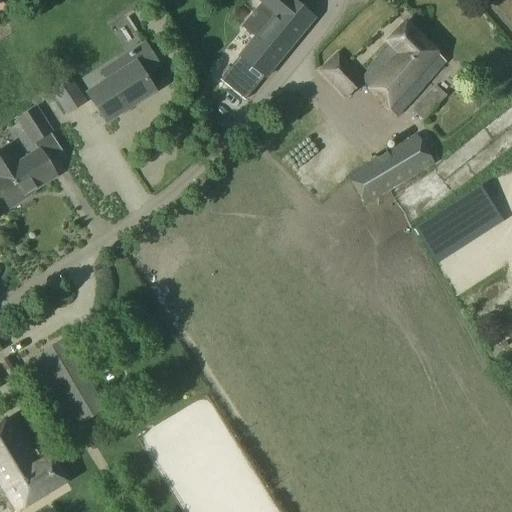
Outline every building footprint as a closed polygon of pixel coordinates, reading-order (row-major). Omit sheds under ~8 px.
[(16,10),(9,0),(0,0),(0,17),(1,19),(16,10)] [(260,0),(260,1),(266,6),(257,16),(254,13),(243,27),(255,37),(240,56),(241,56),(231,68),(221,80),(245,101),(255,89),(265,77),(266,78),(315,19),(291,0),(260,0)] [(445,64),(406,24),(386,43),(390,46),(362,79),(339,55),(322,71),(348,98),(363,84),(397,118),(445,64)] [(158,64),(145,45),(129,55),(134,64),(87,95),(106,123),(154,92),(143,74),(158,64)] [(85,102),(69,79),(50,91),(65,115),(85,102)] [(446,97),(435,86),(411,111),(423,122),(446,97)] [(52,132),(36,107),(15,120),(31,146),(52,132)] [(435,164),(417,135),(347,177),(365,207),(326,230),(336,248),(376,225),(366,207),(435,164)] [(18,164),(7,148),(0,153),(0,192),(10,207),(55,177),(38,151),(18,164)] [(480,186),(413,230),(422,244),(489,200),(480,186)] [(106,410),(65,341),(51,348),(26,364),(67,433),(106,410)] [(41,462),(15,418),(0,427),(0,494),(10,511),(15,511),(65,482),(50,456),(41,462)]
